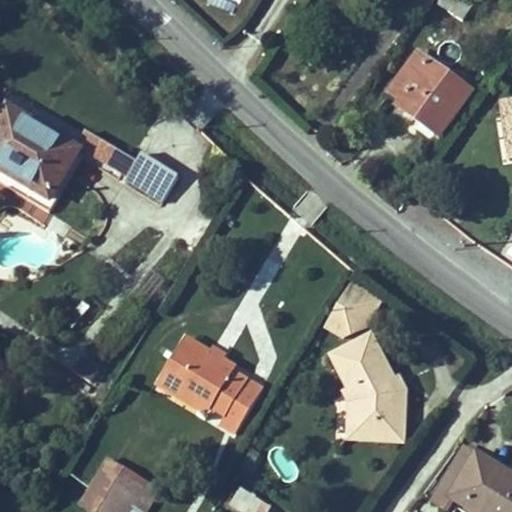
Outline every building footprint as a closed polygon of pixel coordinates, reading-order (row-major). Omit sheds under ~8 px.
[(463,0),(441,0),(438,5),(464,22),(474,7),(463,0)] [(418,54),(391,92),(403,100),(398,106),(417,119),(420,114),(444,131),(471,93),(418,54)] [(501,118),(509,117),(511,116),(511,102),(499,104),(501,118)] [(0,125),(0,156),(10,163),(1,176),(46,205),(80,153),(9,111),(0,125)] [(444,131),(420,114),(417,119),(440,136),(444,131)] [(179,177),(143,154),(126,181),(163,204),(179,177)] [(0,175),(1,176),(10,163),(0,156),(0,175)] [(360,328),(376,301),(350,285),(325,328),(339,337),(360,328)] [(331,356),(345,387),(341,389),(352,403),(350,425),(377,426),(376,445),(409,447),(409,428),(394,429),(395,416),(394,402),(389,391),(395,389),(394,381),(371,336),(331,356)] [(184,345),(162,384),(210,413),(226,422),(221,431),(236,439),(261,396),(230,378),(233,374),(184,345)] [(105,380),(87,369),(79,383),(97,393),(105,380)] [(204,422),(210,413),(162,384),(157,394),(204,422)] [(394,429),(409,428),(410,415),(408,400),(403,387),(395,389),(389,391),(394,402),(395,416),(394,429)] [(334,444),(376,445),(377,426),(350,425),(352,403),(341,389),(331,393),(337,412),(334,444)] [(136,437),(109,421),(60,505),(72,511),(157,511),(164,501),(115,472),(136,437)] [(475,451),(463,444),(429,500),(449,511),(452,511),(458,504),(470,511),(511,511),(511,469),(476,448),(475,451)] [(239,511),(268,511),(272,505),(240,488),(229,506),(239,511)]
